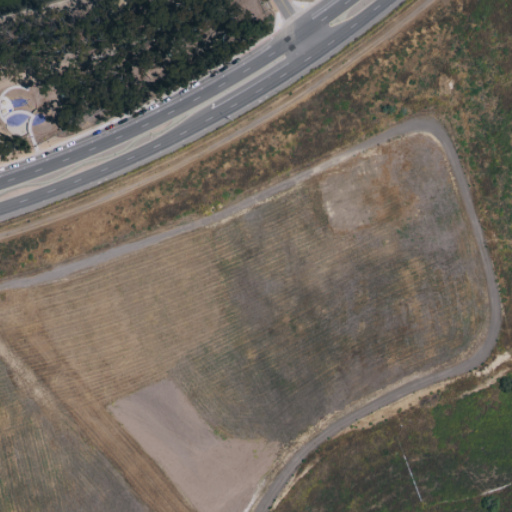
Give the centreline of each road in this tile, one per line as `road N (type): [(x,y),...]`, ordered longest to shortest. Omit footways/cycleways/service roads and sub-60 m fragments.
road 1 (tertiary): [(302,30),(245,72),(149,123),(0,181)]
road 2 (tertiary): [(0,208),(75,184),(214,115)]
road 3 (tertiary): [(214,115),(317,52)]
